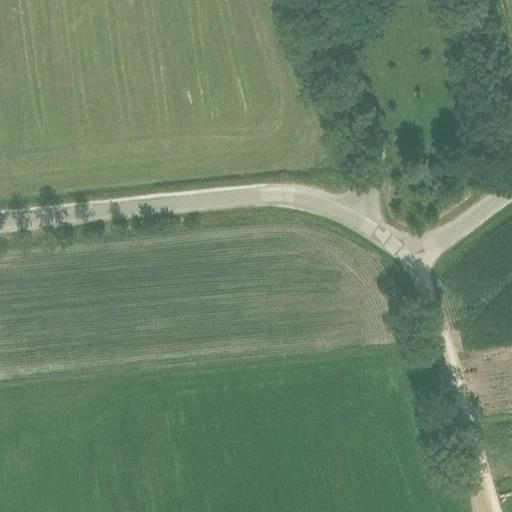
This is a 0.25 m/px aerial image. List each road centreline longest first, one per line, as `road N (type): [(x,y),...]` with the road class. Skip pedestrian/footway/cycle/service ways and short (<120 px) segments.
road 1 (unclassified): [(0,224),(259,197),(290,198),(350,219)]
road 2 (unclassified): [(350,219),(374,177),(376,146),(324,0)]
road 3 (track): [(431,316),(482,511)]
road 4 (unclassified): [(350,219),(413,264),(511,194)]
